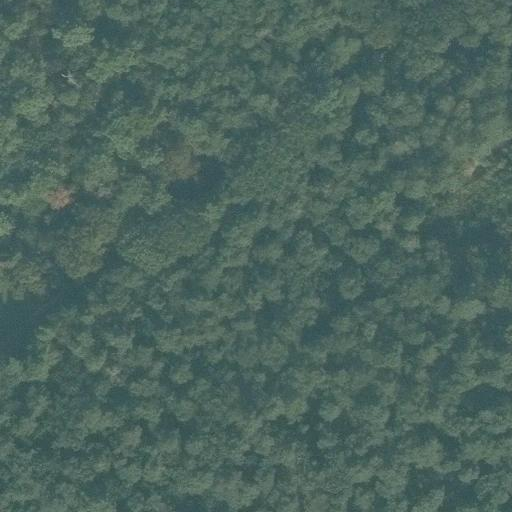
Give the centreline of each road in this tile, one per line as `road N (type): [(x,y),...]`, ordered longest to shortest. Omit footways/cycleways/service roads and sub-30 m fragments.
road 1 (track): [(438,0),(38,316)]
road 2 (track): [(215,511),(38,316)]
road 3 (track): [(124,245),(0,77)]
